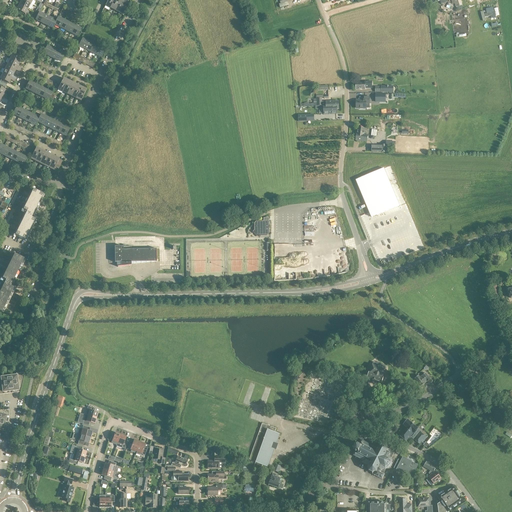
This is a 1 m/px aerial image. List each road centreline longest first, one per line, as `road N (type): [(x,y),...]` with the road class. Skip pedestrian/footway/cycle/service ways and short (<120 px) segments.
road 1 (residential): [(196,511),(195,454),(112,422),(87,511)]
road 2 (secondary): [(13,501),(76,299)]
road 3 (secondary): [(106,295),(310,291)]
road 4 (unclassified): [(344,202),(349,88),(323,14)]
road 5 (unclassified): [(358,415),(410,406),(511,351)]
road 6 (residential): [(1,127),(30,68),(55,78),(68,61),(102,76)]
road 7 (residential): [(254,511),(286,427),(341,435)]
